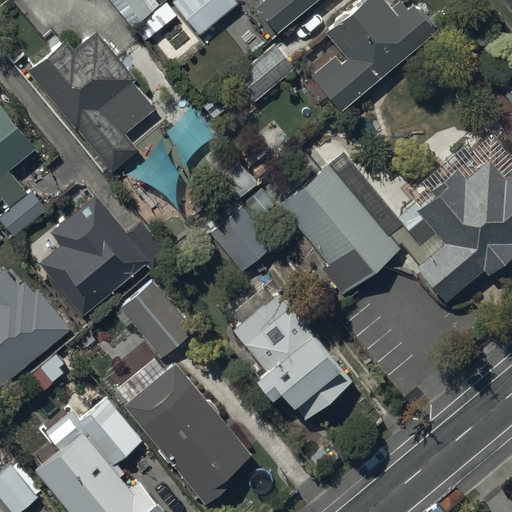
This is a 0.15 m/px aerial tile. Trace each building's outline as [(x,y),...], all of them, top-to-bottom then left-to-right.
[(111,0),(129,23),(136,18),(148,32),(176,10),(167,0),(111,0)] [(175,0),(199,30),(236,0),(175,0)] [(304,0),(259,0),(257,2),(275,24),(304,0)] [(434,25),(412,0),(409,0),(405,4),(401,0),(393,0),(391,2),(389,0),(357,0),(325,27),(341,46),(310,71),(338,105),(434,25)] [(132,73),(94,27),(73,44),(64,33),(25,65),(72,123),(76,122),(110,165),(135,145),(120,126),(150,103),(128,76),(132,73)] [(273,41),(233,73),(252,98),(293,66),(273,41)] [(35,140),(0,99),(0,193),(1,193),(9,202),(26,187),(7,164),(35,140)] [(234,152),(213,168),(235,196),(256,180),(234,152)] [(462,174),(455,165),(432,184),(437,189),(418,204),(445,236),(416,260),(445,294),(484,262),(488,266),(511,245),(511,237),(511,235),(511,157),(508,161),(511,165),(504,170),(489,152),(462,174)] [(326,162),(279,200),(328,260),(322,265),(342,289),(398,243),(387,230),(384,232),(326,162)] [(44,206),(29,188),(0,211),(0,216),(13,232),(44,206)] [(94,190),(47,227),(58,241),(38,257),(79,310),(145,258),(151,265),(169,250),(142,216),(125,229),(94,190)] [(242,202),(209,228),(240,267),(273,240),(242,202)] [(5,263),(0,266),(0,378),(70,325),(39,284),(34,288),(24,276),(18,280),(5,263)] [(152,275),(118,303),(159,353),(193,326),(152,275)] [(261,279),(229,304),(240,318),(232,324),(262,364),(254,370),(269,389),(278,381),(302,411),(349,375),(279,285),(270,292),(261,279)] [(55,348),(25,371),(38,388),(52,378),(51,376),(62,367),(59,363),(64,359),(55,348)] [(154,355),(117,385),(129,399),(125,402),(205,499),(232,477),(227,470),(251,450),(176,360),(166,369),(154,355)] [(106,394),(78,418),(113,460),(141,436),(106,394)] [(80,427),(33,465),(72,511),(167,511),(138,476),(128,484),(80,427)] [(11,460),(0,468),(0,493),(13,511),(35,493),(34,491),(39,487),(18,460),(13,463),(11,460)]
